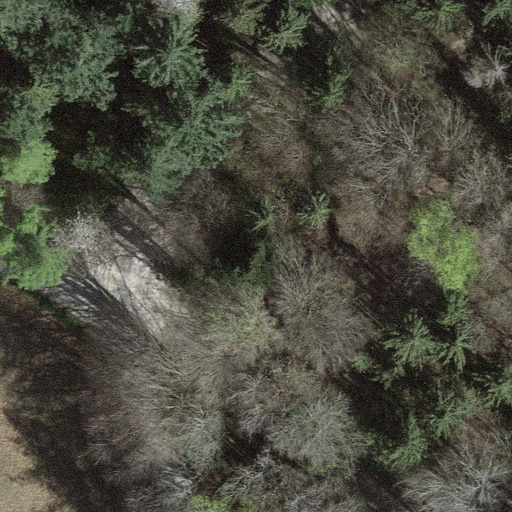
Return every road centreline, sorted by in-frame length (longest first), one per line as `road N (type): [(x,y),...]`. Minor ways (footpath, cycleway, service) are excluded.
road 1 (unclassified): [(359,0),(277,83),(119,291),(197,511)]
road 2 (track): [(0,261),(119,291),(361,511)]
